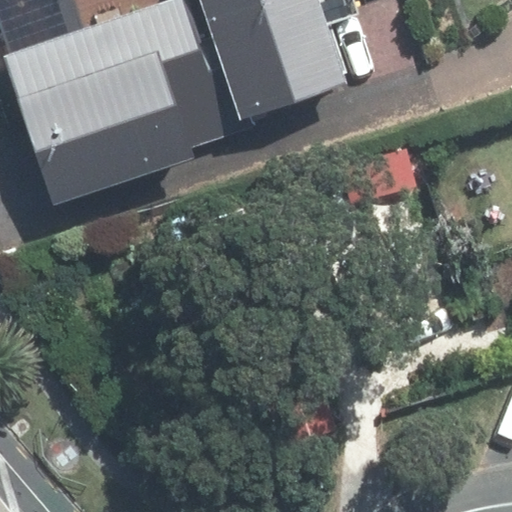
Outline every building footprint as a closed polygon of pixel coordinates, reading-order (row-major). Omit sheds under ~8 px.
[(227,114),(212,62),(200,67),(176,0),(155,0),(0,52),(0,66),(9,94),(1,97),(36,203),(177,155),(174,146),(232,126),(227,114)] [(190,0),(212,62),(227,114),(331,81),(304,0),(190,0)] [(399,141),(339,158),(349,195),(409,178),(399,141)] [(241,215),(234,191),(191,204),(199,228),(241,215)] [(194,228),(189,207),(168,213),(174,233),(194,228)] [(242,341),(267,432),(319,418),(295,328),(242,341)] [(220,447),(263,438),(252,390),(210,400),(220,447)]
